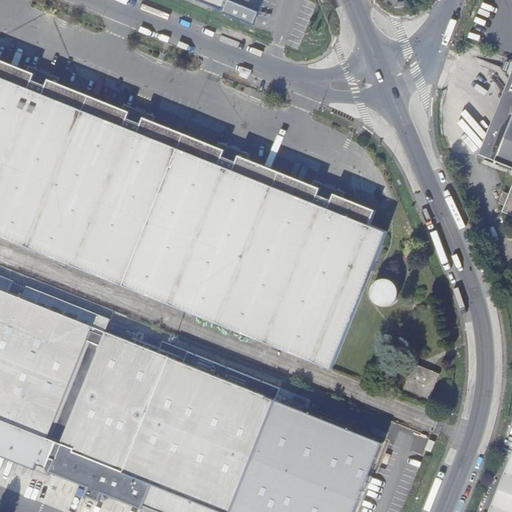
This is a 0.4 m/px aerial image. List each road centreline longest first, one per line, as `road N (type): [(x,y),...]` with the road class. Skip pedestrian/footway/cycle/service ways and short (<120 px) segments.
road 1 (secondary): [(392,95),(459,252),(484,338),(481,408),(443,511)]
road 2 (unclassified): [(308,82),(95,0)]
road 3 (unknown): [(322,419),(306,410),(295,416),(262,511)]
